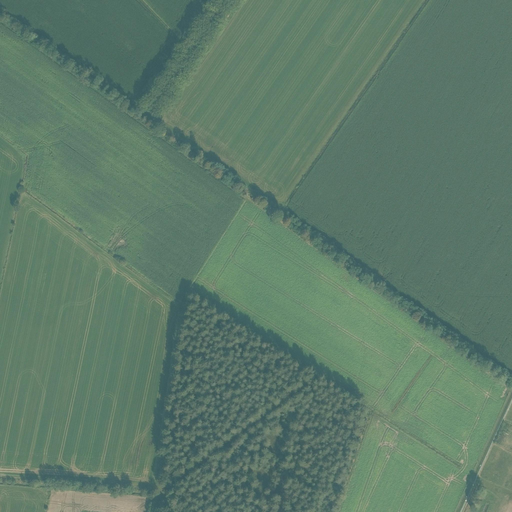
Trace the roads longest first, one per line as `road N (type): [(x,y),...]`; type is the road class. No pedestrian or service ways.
road 1 (track): [(0,11),(510,382)]
road 2 (track): [(227,0),(146,117)]
